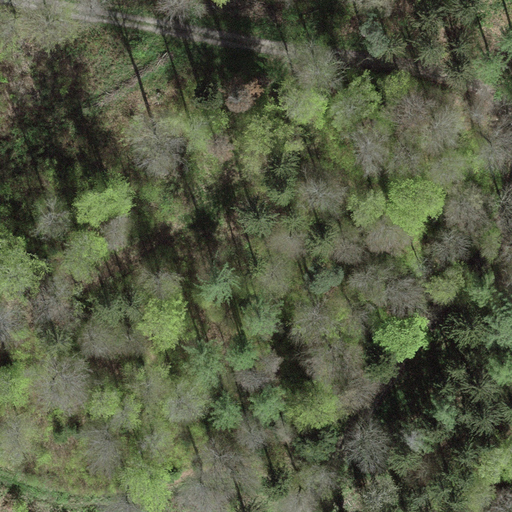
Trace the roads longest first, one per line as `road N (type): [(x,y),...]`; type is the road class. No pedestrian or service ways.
road 1 (track): [(511,113),(469,81),(10,0)]
road 2 (track): [(299,511),(411,346),(511,220)]
road 3 (track): [(0,474),(89,494),(264,472),(320,481)]
